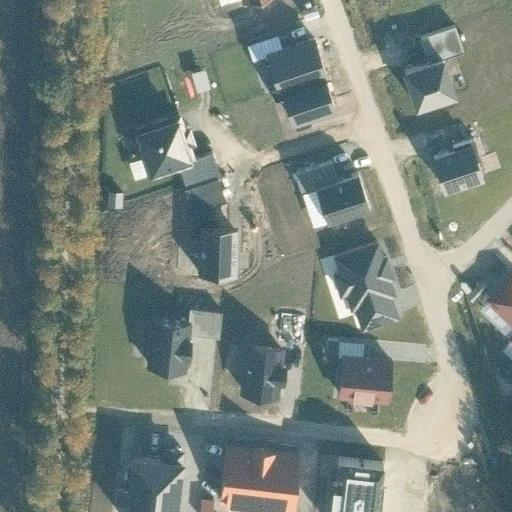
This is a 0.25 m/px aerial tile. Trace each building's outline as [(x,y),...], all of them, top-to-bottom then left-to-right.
[(311,24),(267,40),(293,113),(337,97),(311,24)] [(447,45),(399,60),(414,107),(462,91),(447,45)] [(182,98),(135,114),(153,166),(200,150),(182,98)] [(478,128),(428,143),(441,186),(491,172),(478,128)] [(317,180),(341,172),(338,162),(333,149),(293,163),(301,185),(317,180)] [(341,172),(317,180),(329,214),(376,199),(365,164),(341,172)] [(387,233),(339,248),(356,299),(361,298),(368,320),(403,308),(398,292),(405,289),(387,233)] [(511,334),(511,260),(487,288),(511,310),(511,324),(507,330),(511,334)] [(195,299),(193,314),(192,325),(224,328),(227,302),(195,299)] [(193,314),(156,309),(151,353),(188,358),(192,325),(193,314)] [(391,354),(340,349),(336,393),(387,398),(391,354)] [(189,511),(198,449),(136,441),(126,511),(189,511)] [(301,451),(226,441),(219,496),(294,505),(301,451)] [(377,511),(384,459),(339,454),(331,511),(377,511)]
